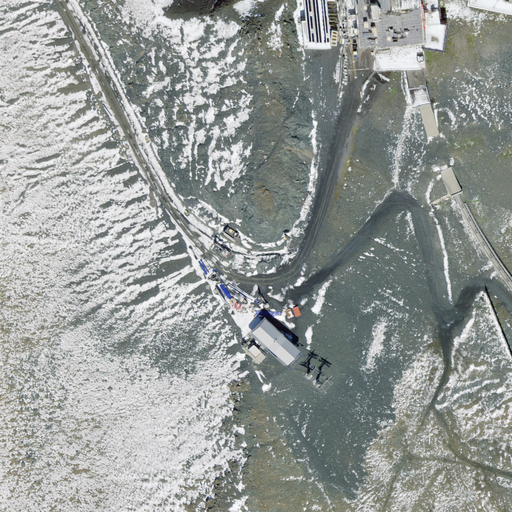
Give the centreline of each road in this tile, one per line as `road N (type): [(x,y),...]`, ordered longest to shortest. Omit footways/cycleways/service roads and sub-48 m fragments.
road 1 (track): [(269,276),(223,256),(184,219),(66,0)]
road 2 (track): [(269,276),(285,294),(302,289),(385,206),(402,199),(424,230),(438,307)]
road 3 (track): [(438,307),(448,361),(435,409),(459,455),(511,475)]
road 4 (track): [(269,276),(310,231),(334,146)]
